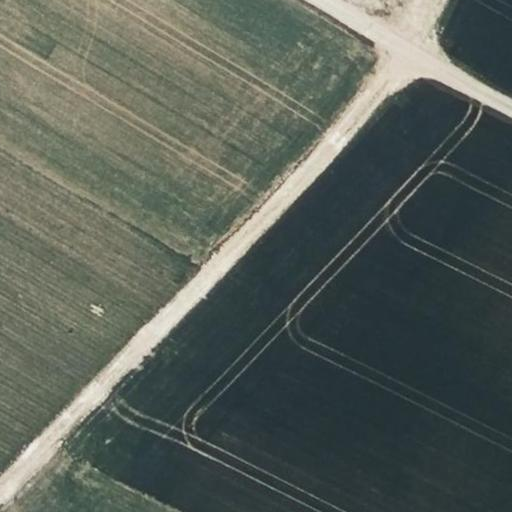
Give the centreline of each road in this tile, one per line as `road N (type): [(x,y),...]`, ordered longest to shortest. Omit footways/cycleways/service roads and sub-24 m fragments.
road 1 (track): [(414,46),(342,132),(0,483)]
road 2 (unclassified): [(335,0),(511,95)]
